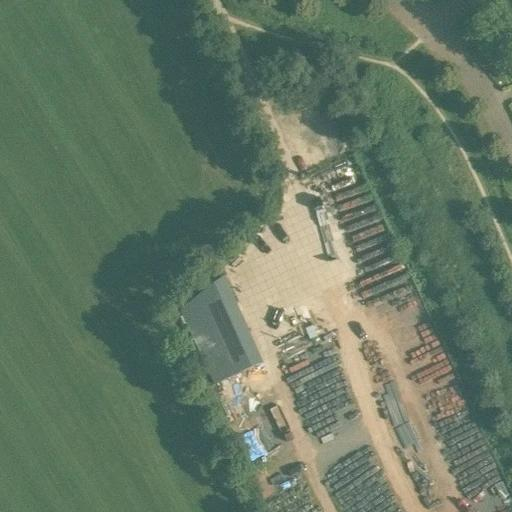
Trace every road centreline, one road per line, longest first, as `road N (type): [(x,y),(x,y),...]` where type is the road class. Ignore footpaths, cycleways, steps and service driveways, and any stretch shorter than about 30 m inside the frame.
road 1 (unclassified): [(213,0),(285,170)]
road 2 (residential): [(511,151),(488,102),(432,31)]
